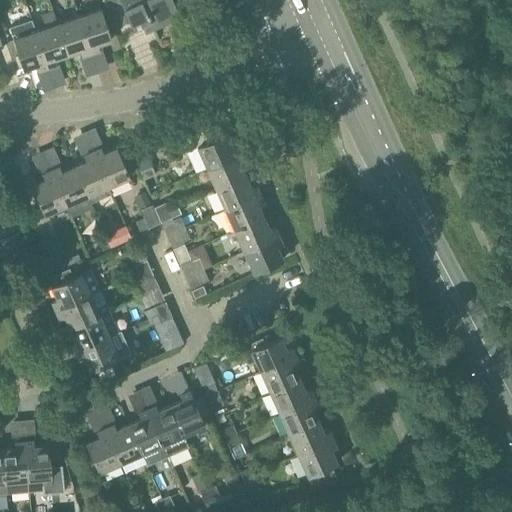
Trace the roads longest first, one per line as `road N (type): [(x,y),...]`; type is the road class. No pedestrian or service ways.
road 1 (primary): [(511,416),(319,24)]
road 2 (unclassified): [(0,114),(150,94),(319,24)]
road 3 (residential): [(24,379),(88,402),(182,360),(196,332)]
road 4 (residential): [(24,379),(26,320),(0,254)]
road 5 (residential): [(196,332),(210,315),(300,275)]
